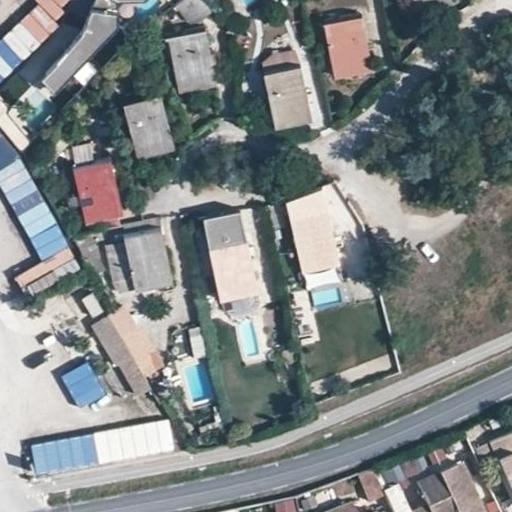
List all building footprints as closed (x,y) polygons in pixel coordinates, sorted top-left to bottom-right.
[(12,0),(0,11),(0,54),(34,22),(13,0),(12,0)] [(120,1),(117,0),(97,0),(84,34),(65,54),(47,73),(61,87),(120,27),(120,1)] [(213,10),(203,0),(179,0),(175,4),(190,22),(203,20),(213,10)] [(364,17),(327,25),(339,80),(376,73),(370,48),(364,17)] [(280,23),(270,32),(275,38),(286,29),(280,23)] [(207,33),(169,40),(181,94),(218,86),(216,74),(207,33)] [(313,48),(306,49),(308,61),(315,59),(313,48)] [(265,65),(266,74),(300,67),(297,52),(276,56),(265,65)] [(300,67),(266,74),(264,74),(276,130),(314,121),(310,101),(303,67),(300,67)] [(61,87),(47,73),(40,81),(54,95),(61,87)] [(2,95),(0,95),(0,122),(21,150),(35,140),(2,95)] [(164,98),(128,107),(141,161),(161,155),(178,152),(164,98)] [(27,296),(80,271),(25,157),(0,131),(0,185),(7,193),(41,261),(34,268),(17,276),(27,296)] [(76,166),(96,163),(93,144),(73,148),(76,166)] [(115,160),(78,169),(90,223),(127,214),(124,201),(115,160)] [(330,211),(293,219),(304,273),(341,266),(335,236),(330,211)] [(207,221),(213,249),(250,242),(244,213),(207,221)] [(124,237),(126,244),(105,248),(112,282),(120,293),(173,282),(165,244),(161,229),(124,237)] [(250,242),(213,249),(224,303),(261,296),(253,255),(250,242)] [(91,317),(105,313),(98,293),(84,297),(91,317)] [(151,387),(109,313),(92,323),(117,364),(120,362),(138,394),(151,387)] [(190,329),(196,352),(207,349),(201,327),(190,329)] [(36,473),(176,456),(172,423),(32,440),(36,473)] [(511,426),(488,438),(511,487),(511,426)] [(482,511),(458,461),(415,480),(427,505),(412,511),(482,511)] [(367,500),(381,495),(373,470),(359,474),(367,500)] [(411,511),(401,484),(385,489),(393,511),(411,511)] [(322,511),(378,511),(373,511),(355,511),(352,500),(322,511)]
